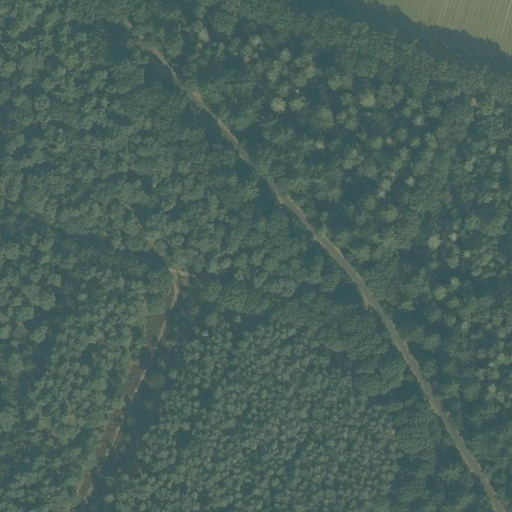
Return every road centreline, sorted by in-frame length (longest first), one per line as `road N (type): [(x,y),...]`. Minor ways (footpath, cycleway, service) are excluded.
road 1 (track): [(502,511),(381,321),(280,188),(116,0)]
road 2 (unclassified): [(511,110),(171,0)]
road 3 (track): [(79,511),(181,270)]
road 4 (track): [(0,214),(181,270)]
